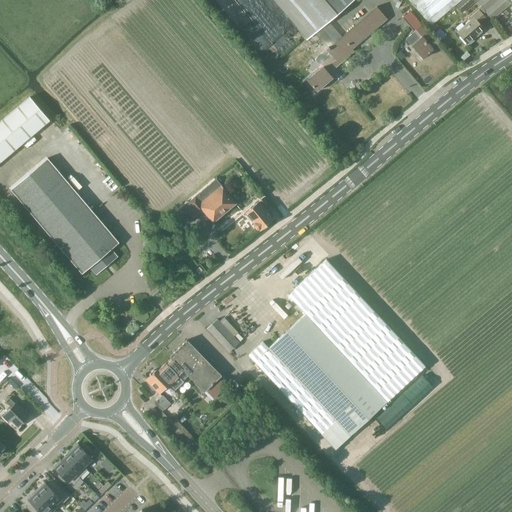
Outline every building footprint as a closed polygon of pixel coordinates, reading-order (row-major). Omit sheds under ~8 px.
[(332,55),(339,63),(354,50),(352,48),(387,18),(376,7),(337,41),(323,25),(351,0),(274,0),(307,38),(315,32),(327,47),(325,49),(326,50),(327,50),(332,56),(332,55)] [(511,0),(408,0),(431,26),(460,0),(475,0),(492,19),(511,3),(511,2),(511,1),(511,0)] [(479,24),(485,18),(478,10),(470,17),(471,18),(457,32),(468,44),(483,29),(479,24)] [(430,38),(420,26),(405,39),(422,58),(432,49),(426,42),(430,38)] [(332,55),(332,56),(312,72),(314,74),(307,80),(316,91),(332,77),(328,72),(339,63),(332,55)] [(30,95),(0,120),(0,159),(50,118),(30,95)] [(110,248),(118,242),(47,156),(10,187),(80,272),(88,266),(94,274),(116,256),(110,248)] [(212,222),(235,203),(215,179),(175,212),(186,224),(203,210),(212,222)] [(244,213),(258,230),(272,218),(263,208),(267,203),(263,198),(244,213)] [(207,247),(195,233),(188,238),(197,250),(201,247),(204,250),(207,247)] [(335,449),(424,366),(328,262),(288,298),(303,315),(268,347),(263,341),(248,355),(335,449)] [(207,328),(228,352),(239,342),(217,319),(207,328)] [(171,357),(156,370),(170,384),(169,384),(174,389),(183,381),(179,377),(185,371),(204,390),(220,375),(187,340),(170,356),(171,357)] [(170,384),(156,370),(146,379),(159,393),(162,395),(157,400),(165,409),(171,403),(163,395),(166,392),(163,389),(169,384),(170,384)] [(11,407),(3,415),(9,421),(11,419),(17,425),(28,415),(16,403),(15,403),(10,397),(5,402),(11,407)] [(73,449),(70,452),(87,469),(85,467),(93,460),(87,454),(89,452),(83,445),(81,447),(77,443),(72,448),(73,449)] [(70,452),(62,460),(79,477),(87,469),(70,452)] [(58,462),(53,467),(60,474),(58,476),(65,483),(67,481),(69,483),(70,482),(73,485),(80,478),(79,477),(62,460),(59,463),(58,462)] [(41,486),(36,490),(55,509),(63,502),(69,497),(53,480),(47,485),(45,483),(42,487),(41,486)] [(31,502),(25,507),(30,511),(52,511),(55,509),(36,490),(31,495),(32,496),(28,500),(31,502)]
